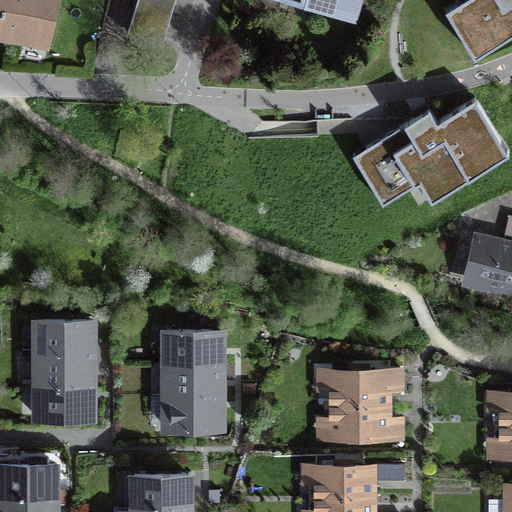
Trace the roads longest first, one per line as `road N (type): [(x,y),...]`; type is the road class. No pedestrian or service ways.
road 1 (residential): [(511,64),(426,88),(180,93)]
road 2 (residential): [(180,93),(0,86)]
